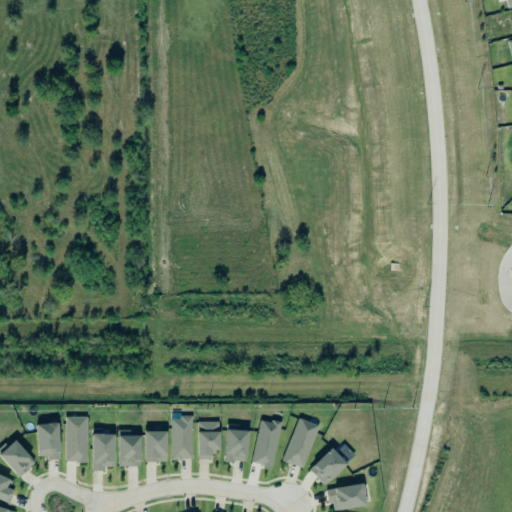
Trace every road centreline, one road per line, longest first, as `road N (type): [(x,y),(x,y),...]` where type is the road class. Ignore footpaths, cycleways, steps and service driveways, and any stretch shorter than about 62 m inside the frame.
road 1 (tertiary): [(416,0),(436,141),(438,256),(433,348),(403,511)]
road 2 (residential): [(101,511),(186,486),(296,502)]
